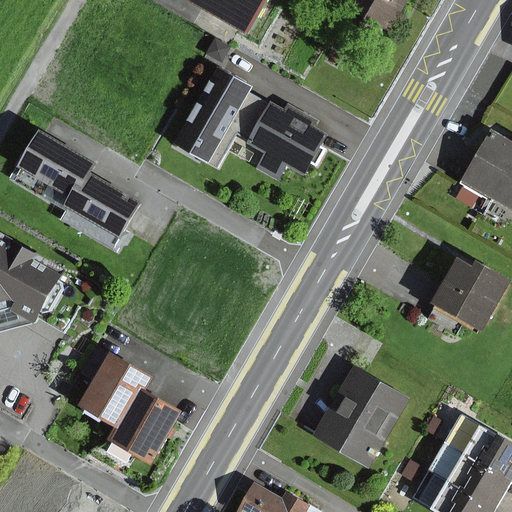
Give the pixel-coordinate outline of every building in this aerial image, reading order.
[(267,0),(184,0),(248,36),(267,0)] [(345,0),(343,6),(390,32),(407,0),(345,0)] [(209,164),(253,86),(218,67),(174,145),(209,164)] [(285,111),(271,103),(248,144),(265,154),(256,169),(279,182),(288,167),(305,176),(329,135),(314,127),(318,121),(289,104),(285,111)] [(11,179),(68,213),(92,172),(97,163),(40,129),(11,179)] [(511,142),(492,131),(462,181),(511,210),(511,142)] [(142,202),(92,172),(68,213),(63,220),(113,250),(142,202)] [(0,325),(18,320),(16,313),(35,324),(67,270),(0,231),(0,325)] [(457,258),(432,303),(482,331),(510,280),(476,261),(473,267),(457,258)] [(79,407),(115,429),(121,432),(146,390),(154,378),(112,353),(79,407)] [(370,469),(410,399),(355,367),(314,436),(370,469)] [(183,411),(146,390),(121,432),(115,429),(108,441),(152,466),(183,411)] [(511,482),(511,444),(462,415),(445,443),(511,483),(511,482)] [(447,424),(434,417),(426,431),(439,438),(447,424)] [(511,483),(445,443),(429,471),(495,511),(511,483)] [(423,468),(410,461),(402,475),(415,482),(423,468)] [(494,511),(495,511),(429,471),(412,499),(433,511),(494,511)] [(255,483),(238,511),(307,511),(311,506),(287,492),(283,499),(255,483)]
